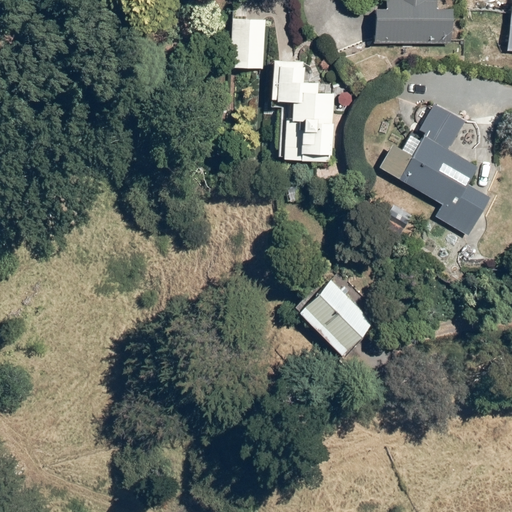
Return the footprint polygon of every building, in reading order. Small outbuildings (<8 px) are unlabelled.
[(388,0),(389,9),(378,9),(377,43),(454,43),(454,7),(441,7),(441,0),(388,0)] [(268,20),(235,19),(235,68),(268,68),(268,20)] [(306,61),(277,60),(276,103),(296,103),(296,120),(308,121),(307,135),(305,135),(304,155),(317,155),(317,164),(337,164),(338,94),(322,94),(322,82),(309,82),(309,66),(306,66),(306,61)] [(395,146),(382,166),(444,206),(438,216),(467,235),(490,198),(469,185),(480,167),(451,148),(469,120),(440,102),(422,131),(427,134),(423,140),(414,134),(403,151),(395,146)] [(336,280),(303,312),(347,356),(379,324),(336,280)]
